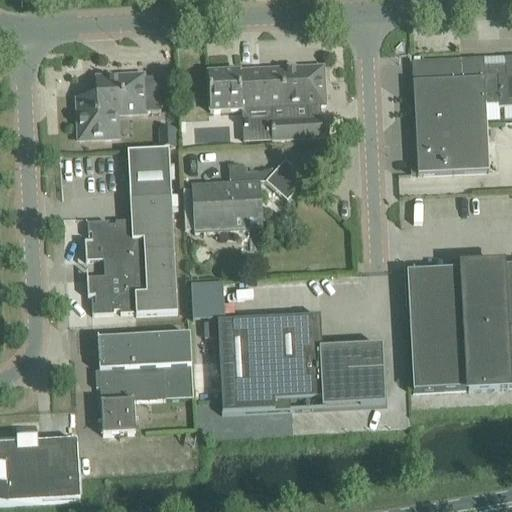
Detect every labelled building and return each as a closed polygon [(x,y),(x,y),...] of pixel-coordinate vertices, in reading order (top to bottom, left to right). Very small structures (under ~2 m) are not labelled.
[(498,72),(498,71),(498,69),(484,69),(486,103),(499,102),(499,111),(511,110),(511,60),(505,61),(506,71),(498,72)] [(412,65),(415,121),(417,179),(489,176),(486,103),(484,69),(484,62),(412,65)] [(210,115),(286,111),(326,109),(324,70),(208,76),(210,115)] [(165,90),(176,89),(176,77),(164,78),(165,90)] [(96,94),(90,101),(77,102),(79,144),(118,142),(116,119),(145,117),(145,116),(161,115),(159,80),(143,81),(143,79),(116,80),(117,82),(110,83),(110,81),(95,81),(96,94)] [(271,124),(272,144),(322,142),(321,122),(271,124)] [(174,130),(158,131),(159,149),(175,149),(174,130)] [(109,230),(109,226),(88,227),(88,237),(92,237),(92,246),(85,246),(86,265),(104,264),(105,281),(87,282),(88,301),(95,301),(95,309),(92,310),(93,320),(114,319),(114,315),(120,315),(120,318),(136,318),(136,320),(178,318),(172,202),(169,153),(128,155),(131,225),(116,226),(116,229),(109,230)] [(247,171),(229,172),(230,187),(192,189),(194,237),(262,234),(260,187),(266,187),(287,206),(307,184),(302,180),(302,174),(296,174),(285,165),(276,176),(255,177),(248,177),(247,171)] [(462,274),(406,277),(413,396),(468,393),(468,395),(509,393),(509,391),(502,272),(502,270),(462,272),(462,274)] [(511,270),(502,272),(509,391),(511,391),(511,270)] [(320,321),(216,326),(221,417),(220,417),(220,418),(290,415),(289,405),(318,403),(325,403),(324,396),(361,394),(384,393),(383,373),(382,351),(378,351),(379,356),(366,356),(363,351),(361,351),(361,352),(322,354),(320,321)] [(136,438),(134,406),(193,402),(190,338),(98,343),(103,439),(136,438)] [(0,509),(80,505),(77,445),(37,447),(36,427),(16,428),(16,436),(0,436),(0,509)]
